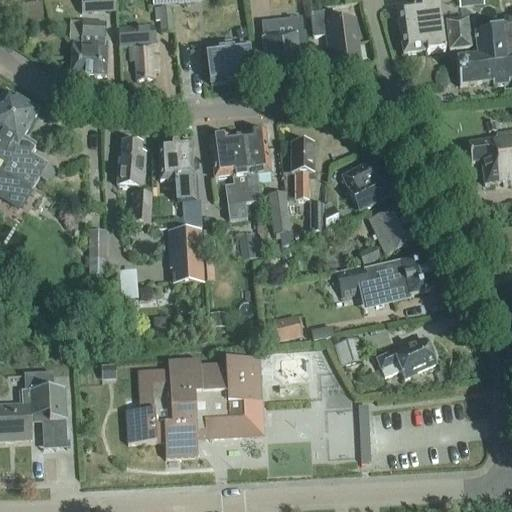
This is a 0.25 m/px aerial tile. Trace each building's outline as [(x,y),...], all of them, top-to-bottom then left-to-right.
[(80,0),(81,16),(103,15),(102,0),(80,0)] [(458,0),(459,11),(483,9),(482,0),(458,0)] [(418,6),(418,7),(398,10),(404,56),(424,53),(425,55),(444,53),(443,49),(448,49),(449,53),(471,50),(467,22),(445,25),(447,42),(442,43),(437,3),(418,6)] [(174,35),(171,10),(153,11),(154,25),(158,25),(159,36),(174,35)] [(331,66),(359,63),(354,22),(326,25),(325,13),(309,15),(312,39),(327,37),(331,66)] [(305,33),(303,34),(300,19),(283,21),(283,24),(266,27),(262,39),(261,39),(264,59),(267,59),(270,80),(299,76),(296,60),(308,58),(305,33)] [(104,25),(81,24),(80,45),(70,44),(68,79),(104,81),(106,45),(103,45),(104,25)] [(481,58),(457,62),(461,90),(492,86),(493,90),(507,88),(506,84),(511,83),(511,31),(478,36),(481,58)] [(157,43),(156,32),(119,34),(119,50),(130,50),(130,64),(134,64),(135,83),(152,82),(152,76),(158,75),(157,47),(153,48),(152,43),(157,43)] [(210,88),(250,83),(246,48),(231,50),(230,43),(217,45),(217,51),(206,53),(210,88)] [(37,115),(4,95),(0,102),(0,162),(6,166),(0,175),(0,200),(19,212),(38,181),(45,185),(47,182),(49,183),(53,176),(51,175),(52,173),(46,169),(47,167),(30,157),(34,149),(21,141),(37,115)] [(496,133),(495,124),(486,125),(487,134),(496,133)] [(246,188),(256,186),(255,177),(267,176),(262,135),(240,138),(246,188)] [(467,146),(470,165),(480,164),(483,189),(502,186),(503,189),(511,187),(511,135),(495,137),(495,143),(467,146)] [(246,188),(240,138),(209,142),(214,182),(231,180),(232,189),(223,190),(227,223),(245,220),(243,205),(258,204),(256,186),(246,188)] [(118,161),(116,190),(131,190),(129,227),(149,228),(151,196),(142,195),(144,154),(141,154),(138,145),(125,144),(121,148),(120,161),(118,161)] [(191,180),(190,146),(157,147),(159,181),(175,180),(176,203),(181,202),(197,202),(196,179),(191,180)] [(309,162),(309,146),(290,146),(290,163),(288,163),(288,177),(293,177),(294,204),(307,204),(307,183),(309,183),(309,176),(313,176),(313,162),(309,162)] [(379,177),(373,164),(358,172),(358,171),(340,180),(346,193),(357,215),(393,197),(382,176),(379,177)] [(287,236),(283,196),(267,198),(272,238),(287,236)] [(197,202),(181,202),(182,228),(201,226),(199,201),(197,202)] [(341,227),(330,204),(323,208),(323,236),(341,227)] [(320,237),(320,208),(309,208),(308,236),(320,237)] [(415,245),(398,210),(368,224),(385,259),(415,245)] [(87,232),(86,275),(102,276),(103,233),(87,232)] [(199,234),(169,235),(171,288),(201,286),(199,234)] [(213,234),(202,235),(203,260),(214,260),(213,234)] [(257,263),(254,237),(237,240),(240,265),(257,263)] [(379,260),(375,250),(358,258),(363,268),(379,260)] [(362,270),(335,276),(340,299),(358,295),(357,291),(365,289),(368,303),(390,298),(391,302),(431,293),(423,259),(363,272),(362,270)] [(224,331),(224,316),(210,317),(210,331),(224,331)] [(297,320),(269,326),(274,346),(301,339),(297,320)] [(362,363),(357,341),(335,346),(340,368),(362,363)] [(395,356),(394,354),(376,361),(384,380),(401,373),(405,382),(417,376),(416,373),(434,365),(425,343),(395,356)] [(167,375),(138,376),(137,376),(139,415),(125,416),(125,417),(127,447),(127,448),(163,446),(164,463),(166,463),(166,462),(195,461),(197,461),(197,459),(196,444),(195,439),(204,439),(209,443),(238,442),(244,435),(251,441),(262,440),(258,364),(258,362),(223,364),(224,369),(199,370),(199,364),(197,364),(168,366),(166,366),(167,375)] [(115,369),(101,370),(102,383),(115,382),(115,369)] [(53,392),(52,377),(23,379),(24,394),(53,392)] [(0,445),(28,443),(27,420),(39,419),(39,425),(64,424),(62,392),(53,392),(24,394),(19,394),(19,396),(24,395),(25,409),(0,410),(0,445)]
